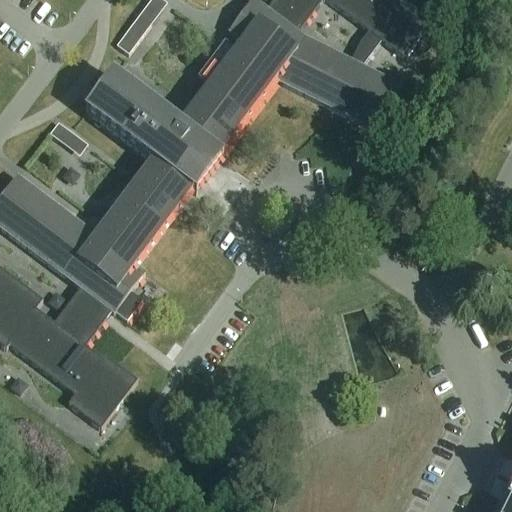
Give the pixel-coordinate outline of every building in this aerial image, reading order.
[(0,233),(81,294),(54,330),(34,315),(41,305),(0,274),(0,350),(5,354),(8,350),(76,401),(69,411),(100,434),(133,389),(136,385),(113,368),(105,362),(102,366),(83,353),(111,316),(114,319),(144,278),(135,270),(191,195),(194,198),(221,163),(217,160),(275,84),(371,133),(393,90),(376,81),(360,72),(381,44),(405,63),(431,28),(399,4),(394,0),(276,0),(274,4),(272,6),(270,5),(269,5),(269,4),(268,4),(267,4),(266,4),(265,4),(264,4),(263,4),(262,4),(261,4),(260,5),(259,5),(256,3),(230,37),(244,47),(217,81),(179,131),(113,81),(111,80),(110,81),(84,115),(152,167),(96,242),(16,182),(0,202),(0,233)] [(161,0),(154,0),(115,50),(129,56),(168,4),(161,0)] [(435,0),(431,0),(423,10),(436,20),(445,7),(435,0)] [(78,161),(86,150),(57,128),(48,139),(78,161)] [(17,384),(11,393),(19,399),(26,391),(17,384)]
